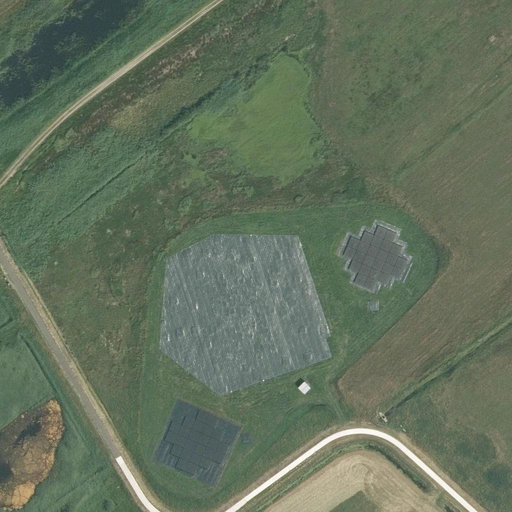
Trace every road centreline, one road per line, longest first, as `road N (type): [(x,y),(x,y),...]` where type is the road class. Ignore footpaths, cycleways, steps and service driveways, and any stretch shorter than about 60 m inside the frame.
road 1 (unclassified): [(153,511),(0,253)]
road 2 (track): [(0,183),(89,96),(219,0)]
